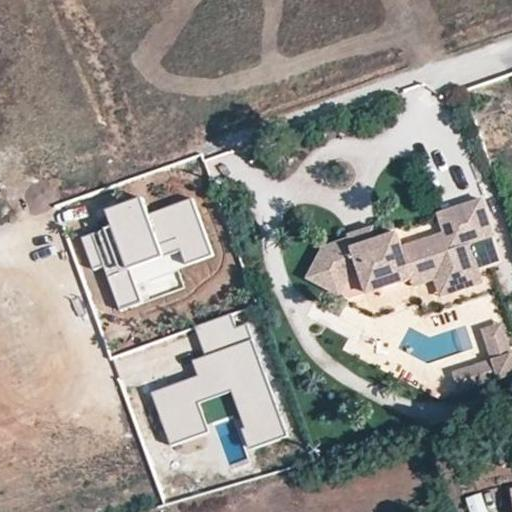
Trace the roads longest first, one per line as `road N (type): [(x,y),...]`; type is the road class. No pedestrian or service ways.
road 1 (residential): [(511,42),(207,156)]
road 2 (unknown): [(0,233),(60,264),(126,445)]
